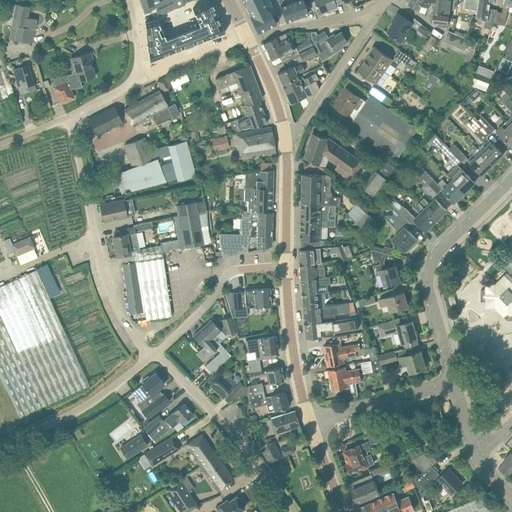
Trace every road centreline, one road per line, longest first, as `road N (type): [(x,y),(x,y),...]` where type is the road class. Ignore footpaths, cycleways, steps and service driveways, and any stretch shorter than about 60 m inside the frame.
road 1 (residential): [(149,357),(126,334),(106,289),(67,116)]
road 2 (residential): [(454,381),(430,265),(511,182)]
road 3 (residential): [(149,357),(188,388),(293,511)]
road 4 (unclassified): [(0,450),(107,393),(149,357)]
road 5 (residential): [(285,152),(381,5)]
road 6 (unclassified): [(149,357),(236,270),(285,268)]
road 7 (tertiary): [(309,421),(285,268)]
road 8 (residential): [(309,421),(454,381)]
